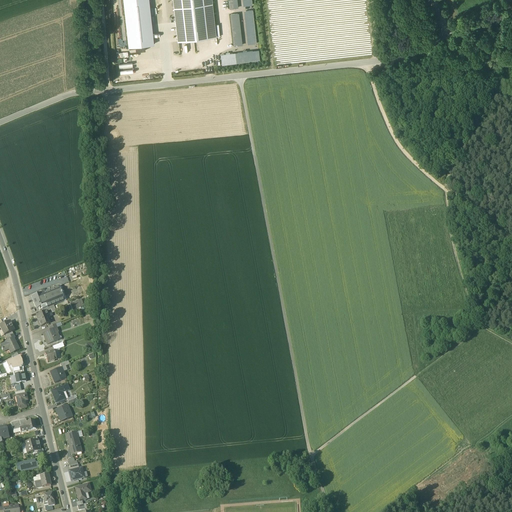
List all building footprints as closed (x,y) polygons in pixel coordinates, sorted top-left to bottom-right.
[(123,0),(129,47),(153,44),(148,0),(123,0)] [(212,0),(173,0),(178,41),(217,37),(212,0)] [(237,0),(228,0),(229,9),(238,8),(237,0)] [(254,10),(245,11),(248,45),(257,44),(254,10)] [(234,46),(242,46),(240,13),(231,14),(234,46)] [(222,65),(260,61),(259,50),(247,51),(247,52),(221,54),(222,65)] [(128,66),(131,66),(131,64),(125,64),(125,62),(118,62),(118,70),(128,70),(128,66)] [(58,287),(45,292),(42,294),(47,308),(53,305),(64,301),(61,295),(62,295),(61,293),(58,287)] [(47,308),(42,294),(33,297),(33,298),(34,299),(32,299),(36,309),(39,308),(40,311),(42,310),(47,308)] [(70,303),(73,311),(85,306),(81,299),(70,303)] [(43,313),(36,316),(41,327),(49,324),(49,323),(48,323),(47,319),(49,319),(46,312),(43,313)] [(3,325),(0,326),(1,327),(0,326),(0,328),(4,336),(14,331),(10,322),(3,325)] [(51,331),(42,334),(44,338),(45,338),(48,345),(58,341),(55,334),(57,333),(56,329),(55,329),(51,331)] [(5,343),(1,346),(2,349),(2,350),(3,350),(4,352),(9,350),(11,354),(19,350),(16,344),(14,340),(15,339),(13,335),(7,338),(8,342),(5,343)] [(54,351),(45,354),(48,362),(56,359),(54,351)] [(13,360),(6,364),(11,374),(13,373),(14,376),(15,376),(24,374),(23,370),(24,369),(23,367),(24,367),(23,364),(20,357),(19,357),(13,360)] [(61,368),(50,373),(55,384),(66,379),(62,368),(61,368)] [(24,374),(15,376),(17,384),(19,383),(26,382),(24,374)] [(67,385),(55,390),(56,392),(52,394),(56,404),(65,400),(62,393),(65,392),(69,391),(67,385)] [(25,395),(17,397),(19,405),(18,406),(19,409),(26,408),(25,401),(27,401),(26,395),(25,395)] [(67,405),(55,411),(57,415),(58,414),(59,417),(58,417),(61,422),(72,417),(67,405)] [(28,427),(20,429),(21,433),(29,431),(36,429),(34,423),(35,422),(35,421),(34,420),(33,420),(32,421),(27,423),(28,427)] [(26,421),(11,424),(13,431),(20,429),(28,427),(27,423),(26,421)] [(0,439),(0,441),(9,439),(6,428),(0,429),(0,439)] [(77,432),(66,435),(67,441),(68,441),(72,455),(77,454),(77,452),(81,451),(78,438),(79,438),(77,432)] [(38,441),(24,444),(27,455),(36,452),(41,451),(38,441)] [(74,458),(68,460),(70,467),(78,465),(77,461),(75,462),(74,458)] [(35,460),(16,465),(17,472),(21,471),(21,473),(39,469),(37,463),(36,463),(35,460)] [(84,478),(82,468),(79,469),(71,471),(69,472),(72,482),(84,478)] [(48,475),(40,477),(42,488),(51,486),(48,475)] [(89,484),(75,488),(79,502),(82,501),(86,500),(84,494),(91,492),(89,484)] [(52,493),(44,495),(45,499),(45,503),(48,502),(54,501),(52,493)]
